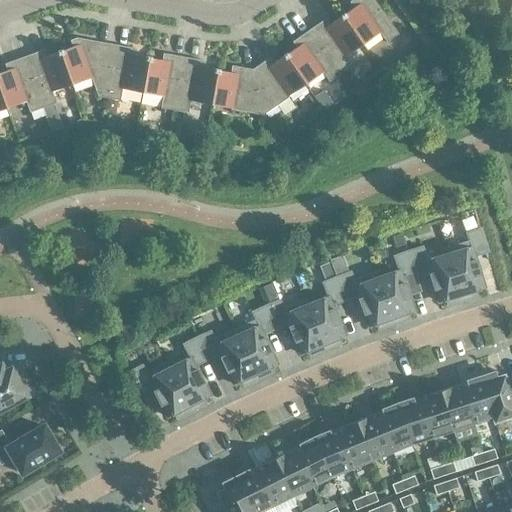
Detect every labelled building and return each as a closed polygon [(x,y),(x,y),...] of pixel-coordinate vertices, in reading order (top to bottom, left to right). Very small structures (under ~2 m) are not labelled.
[(343,16),(363,45),(380,33),(387,43),(399,35),(374,0),(353,0),(350,3),(354,8),(343,16)] [(363,45),(343,16),(332,24),(327,18),(310,30),(341,75),(353,67),(346,57),(363,45)] [(341,75),(310,30),(293,42),(297,48),(286,56),(306,85),(323,73),(330,83),(341,75)] [(61,52),(72,85),(92,78),(99,98),(107,99),(116,45),(77,39),(71,41),(73,48),(61,52)] [(143,93),(149,59),(136,56),(137,49),(116,45),(107,99),(120,102),(122,90),(143,93)] [(25,57),(44,109),(57,104),(53,93),(72,85),(61,52),(47,57),(45,50),(25,57)] [(175,111),(185,58),(164,54),(163,61),(149,59),(143,93),(163,97),(161,109),(175,111)] [(306,85),(286,56),(275,64),(270,58),(253,70),(263,116),(290,98),(289,97),(306,85)] [(0,74),(0,90),(7,109),(26,102),(30,113),(44,109),(25,57),(5,65),(8,72),(0,74)] [(212,106),(218,71),(204,69),(205,62),(185,58),(175,111),(189,114),(191,102),(212,106)] [(263,116),(253,70),(233,66),(231,74),(218,71),(212,106),(232,109),(232,111),(263,116)] [(314,97),(323,111),(333,104),(324,91),(314,97)] [(117,102),(106,101),(105,110),(115,112),(117,102)] [(175,123),(172,136),(183,138),(186,125),(175,123)] [(265,135),(265,144),(274,143),(274,134),(265,135)] [(446,248),(463,301),(478,296),(476,290),(484,288),(480,275),(476,261),(475,261),(474,257),(487,252),(480,229),(467,234),(469,241),(446,248)] [(405,245),(401,234),(392,237),(395,248),(405,245)] [(463,301),(446,248),(446,249),(448,255),(426,262),(422,248),(408,252),(415,275),(429,271),(430,275),(429,275),(434,290),(438,302),(446,300),(448,306),(463,301)] [(415,275),(408,252),(394,257),(399,271),(378,279),(375,272),(393,325),(408,319),(406,313),(414,311),(409,298),(410,298),(404,284),(402,280),(415,275)] [(304,300),(325,351),(339,345),(337,339),(345,336),(339,324),(340,324),(334,310),(332,306),(345,301),(336,278),(330,262),(319,267),(325,282),(323,284),(328,297),(307,306),(305,299),(304,300)] [(393,325),(375,272),(352,280),(350,273),(336,278),(345,301),(358,296),(359,300),(364,314),(369,327),(376,324),(379,330),(393,325)] [(266,307),(279,301),(272,284),(259,289),(266,307)] [(325,351),(304,300),(282,309),(279,301),(266,307),(275,329),(288,324),(289,328),(295,342),(300,354),(308,351),(310,357),(325,351)] [(275,329),(266,307),(252,313),(256,320),(234,330),(257,380),(272,373),(269,368),(276,365),(271,353),(271,352),(265,339),(263,335),(275,329)] [(257,380),(234,330),(213,339),(210,332),(196,338),(207,360),(219,355),(221,359),(227,373),(227,372),(233,385),(240,381),(243,387),(257,380)] [(207,360),(196,338),(183,345),(190,358),(170,369),(167,362),(166,363),(191,412),(205,405),(202,400),(210,396),(203,384),(204,384),(197,370),(196,370),(194,367),(207,360)] [(191,412),(166,363),(145,373),(141,366),(129,373),(140,394),(152,388),(154,392),(160,406),(161,406),(167,418),(174,414),(177,419),(191,412)] [(5,372),(1,365),(0,365),(0,411),(28,397),(26,393),(30,391),(23,380),(19,382),(11,368),(5,372)] [(481,378),(495,423),(511,417),(511,402),(511,400),(511,399),(510,392),(509,392),(504,376),(495,379),(493,374),(481,378)] [(495,423),(481,378),(468,382),(468,383),(460,386),(473,425),(493,419),(494,423),(495,423)] [(473,425),(460,386),(453,388),(452,387),(439,391),(453,432),(473,425)] [(453,432),(439,391),(427,396),(427,397),(419,399),(432,439),(453,432)] [(397,405),(412,445),(432,439),(419,399),(412,402),(411,401),(397,405)] [(412,445),(397,405),(383,411),(383,412),(376,415),(392,453),(412,445)] [(355,422),(372,461),(392,453),(376,415),(368,418),(368,417),(355,422)] [(336,431),(352,470),(372,461),(355,422),(343,427),(343,428),(336,431)] [(59,452),(43,427),(10,447),(1,432),(0,431),(0,463),(1,465),(12,458),(22,474),(59,452)] [(314,439),(332,478),(352,470),(336,431),(328,434),(328,433),(314,439)] [(332,478),(314,439),(300,446),(301,447),(294,450),(312,487),(332,478)] [(470,448),(472,456),(481,453),(479,445),(470,448)] [(482,453),(485,463),(497,459),(494,449),(482,453)] [(274,459),(293,497),(312,487),(294,450),(286,454),(286,453),(274,459)] [(485,463),(482,453),(481,453),(472,456),(471,457),(474,466),(485,463)] [(255,470),(274,507),(293,497),(274,459),(262,465),(262,466),(255,470)] [(441,467),(444,476),(456,472),(453,463),(441,467)] [(485,469),(488,479),(500,475),(497,465),(485,469)] [(444,476),(441,467),(430,470),(433,480),(444,476)] [(488,479),(485,469),(474,473),(477,482),(488,479)] [(235,478),(252,511),(262,511),(274,507),(255,470),(248,473),(247,472),(235,478)] [(402,481),(406,490),(418,485),(414,476),(402,481)] [(252,511),(235,478),(223,484),(225,489),(217,493),(225,508),(224,508),(225,511),(252,511)] [(444,482),(447,492),(459,488),(456,479),(444,482)] [(406,490),(402,481),(391,485),(395,495),(406,490)] [(447,492),(444,482),(433,486),(436,496),(447,492)] [(363,497),(366,506),(378,502),(374,492),(363,497)] [(399,499),(402,509),(414,504),(410,495),(399,499)] [(366,506),(363,497),(352,501),(355,511),(366,506)] [(379,508),(380,511),(393,511),(390,503),(379,508)]
